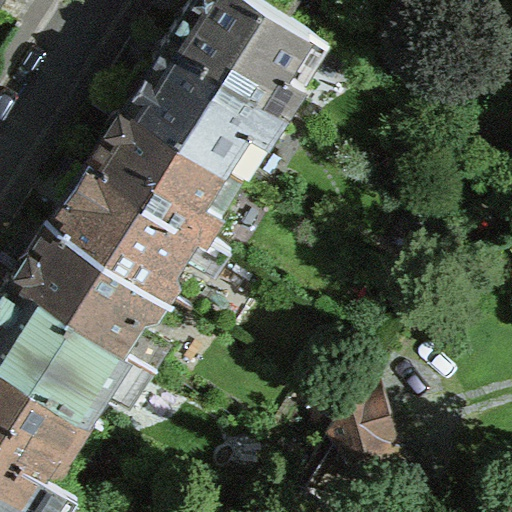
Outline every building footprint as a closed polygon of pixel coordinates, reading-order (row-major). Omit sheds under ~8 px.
[(187,0),(187,1),(168,29),(284,105),(303,75),(285,63),(308,27),(266,0),(187,0)] [(131,88),(126,95),(223,158),(247,122),(265,134),(284,105),(168,29),(157,47),(148,61),(144,58),(138,61),(134,66),(128,77),(126,84),(131,88)] [(203,189),(223,158),(126,95),(102,132),(88,154),(196,223),(204,229),(222,201),(203,189)] [(196,223),(88,154),(65,189),(50,212),(166,287),(177,272),(173,258),(196,223)] [(166,287),(50,212),(27,249),(12,271),(120,340),(143,305),(156,303),(166,287)] [(126,344),(120,340),(12,271),(12,272),(15,275),(14,278),(9,275),(7,275),(0,285),(0,352),(81,404),(85,407),(126,344)] [(0,441),(54,477),(73,447),(81,452),(82,449),(61,435),(81,404),(0,352),(0,441)] [(366,478),(406,466),(374,357),(328,427),(366,478)] [(0,511),(41,511),(43,509),(48,511),(61,511),(76,491),(54,477),(0,441),(0,511)] [(344,511),(294,479),(273,511),(344,511)]
